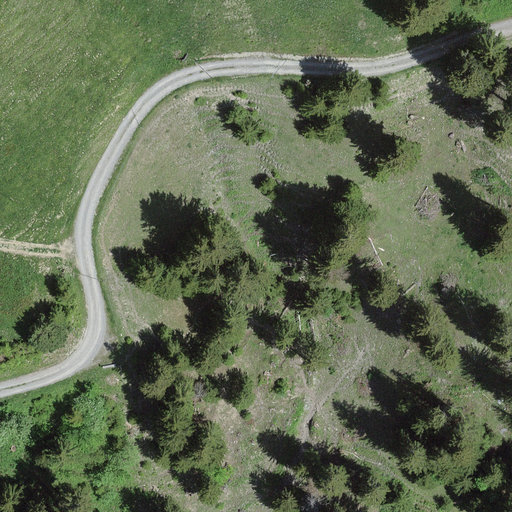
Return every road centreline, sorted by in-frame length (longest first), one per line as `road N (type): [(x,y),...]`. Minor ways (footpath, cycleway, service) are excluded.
road 1 (track): [(87,263),(84,223),(98,178),(158,92),(198,70),(250,63),(346,70),(511,30)]
road 2 (track): [(0,389),(47,376),(91,347),(95,299),(87,263)]
